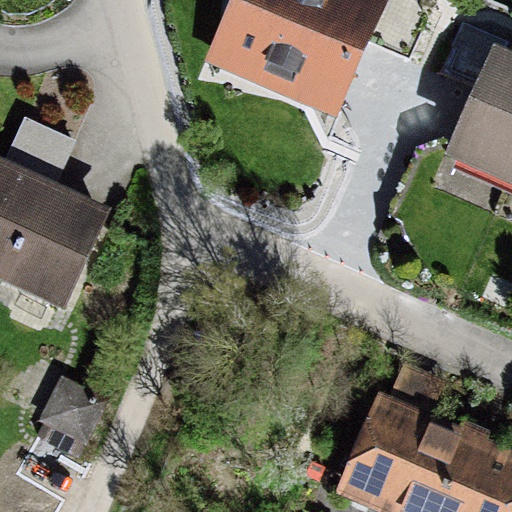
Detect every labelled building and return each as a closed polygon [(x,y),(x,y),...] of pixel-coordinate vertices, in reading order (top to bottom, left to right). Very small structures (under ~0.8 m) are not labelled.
[(375,0),(374,4),(365,0),(243,0),(226,41),(290,68),(284,82),(333,102),(359,40),(410,62),(432,8),(411,0),(375,0)] [(475,258),(511,173),(511,64),(501,60),(509,41),(461,21),(439,73),(482,92),(457,150),(443,144),(410,157),(384,218),(475,258)] [(100,215),(0,169),(0,272),(60,300),(100,215)] [(511,173),(475,258),(511,273),(511,173)] [(121,359),(101,350),(82,388),(59,376),(37,420),(46,425),(39,439),(73,456),(80,443),(83,445),(106,400),(102,397),(121,359)] [(511,511),(511,461),(384,404),(347,488),(400,511),(511,511)]
